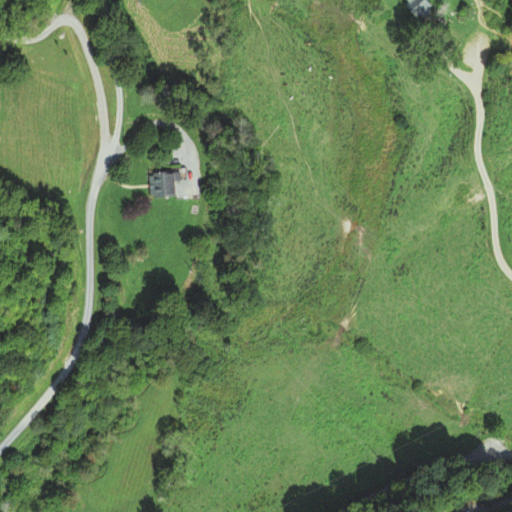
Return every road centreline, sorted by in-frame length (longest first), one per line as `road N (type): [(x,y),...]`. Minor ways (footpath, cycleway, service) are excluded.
road 1 (residential): [(0,448),(59,381),(86,332),(88,212),(109,154)]
road 2 (residential): [(343,511),(463,459),(511,454)]
